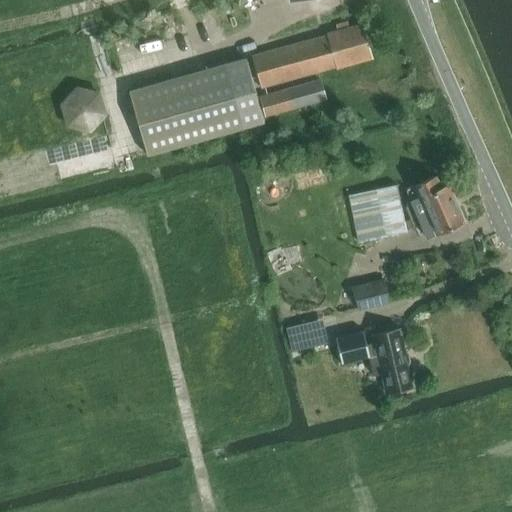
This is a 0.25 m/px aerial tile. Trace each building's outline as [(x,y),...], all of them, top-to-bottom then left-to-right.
[(349,29),(347,22),(335,25),(336,28),(332,29),(333,34),(252,57),(261,88),(370,57),(362,25),(349,29)] [(263,122),(245,58),(129,91),(147,155),(263,122)] [(319,80),(260,97),(265,116),(325,99),(319,80)] [(104,114),(98,93),(77,88),(62,105),(68,125),(90,130),(104,114)] [(448,185),(442,188),(440,188),(435,176),(414,185),(420,198),(410,201),(412,205),(406,207),(415,228),(421,225),(426,238),(464,222),(458,207),(460,206),(457,199),(455,200),(448,185)] [(359,243),(406,232),(396,185),(349,195),(359,243)] [(358,310),(389,303),(383,279),(352,287),(358,310)] [(405,353),(400,329),(372,335),(374,344),(367,346),(363,331),(335,338),(341,363),(368,357),(372,376),(381,374),(386,393),(413,386),(407,362),(410,362),(408,352),(405,353)]
